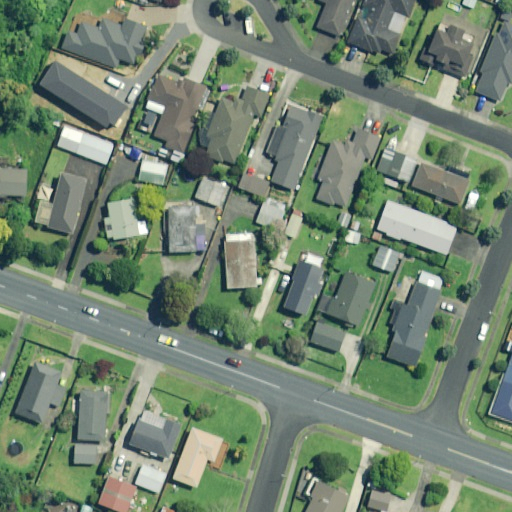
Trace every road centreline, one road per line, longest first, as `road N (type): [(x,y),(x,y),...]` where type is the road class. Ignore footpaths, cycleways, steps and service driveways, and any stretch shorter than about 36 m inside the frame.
road 1 (tertiary): [(0,286),(294,393)]
road 2 (residential): [(292,60),(511,146)]
road 3 (residential): [(431,442),(511,233)]
road 4 (tertiary): [(294,393),(431,442)]
road 5 (residential): [(259,511),(294,393)]
